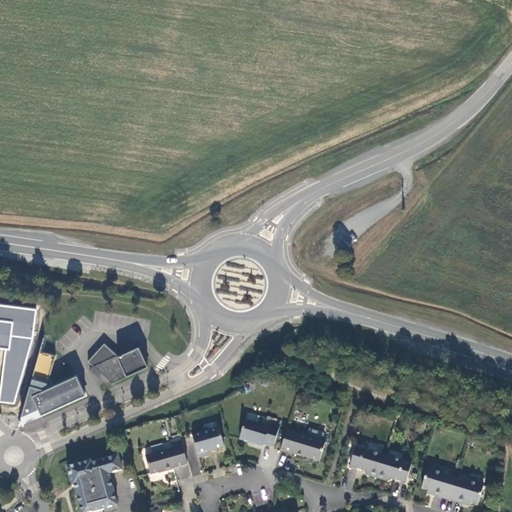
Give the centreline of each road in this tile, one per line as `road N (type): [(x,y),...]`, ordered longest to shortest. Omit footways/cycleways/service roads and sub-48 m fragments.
road 1 (tertiary): [(49,439),(65,440),(190,384),(252,318)]
road 2 (tertiary): [(209,305),(203,340),(179,372),(49,439)]
road 3 (tertiary): [(496,80),(433,136),(358,171)]
road 4 (primary): [(511,364),(360,315)]
road 5 (tertiary): [(358,171),(284,205),(243,245)]
road 6 (tertiary): [(273,266),(289,215),(358,171)]
